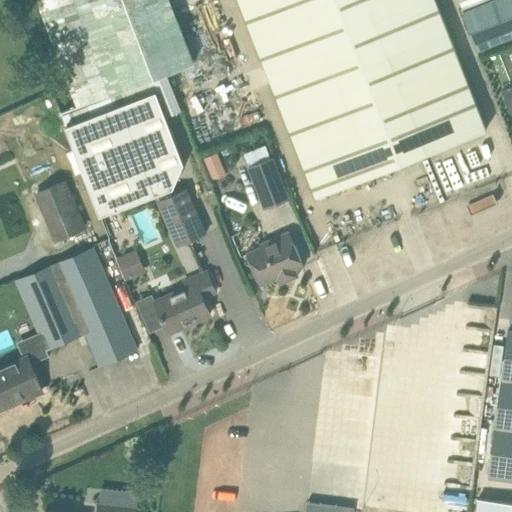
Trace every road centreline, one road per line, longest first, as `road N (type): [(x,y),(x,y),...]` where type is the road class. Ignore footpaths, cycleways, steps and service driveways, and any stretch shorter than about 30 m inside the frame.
road 1 (unclassified): [(0,479),(511,245)]
road 2 (unknown): [(265,356),(186,169)]
